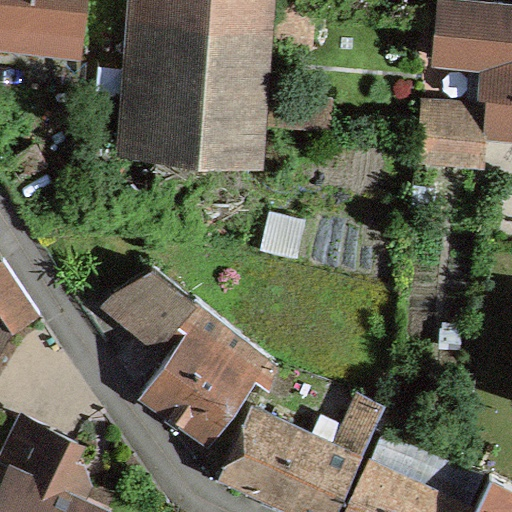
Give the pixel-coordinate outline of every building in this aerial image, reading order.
[(0,0),(0,27),(61,35),(65,0),(0,0)] [(65,0),(61,35),(106,39),(109,0),(65,0)] [(165,47),(168,0),(109,0),(106,39),(165,47)] [(268,30),(270,0),(168,0),(165,47),(163,71),(255,77),(258,30),(268,30)] [(287,0),(285,41),(440,54),(444,0),(287,0)] [(444,0),(440,54),(491,59),(495,0),(444,0)] [(511,0),(495,0),(491,59),(487,101),(502,104),(501,130),(511,130),(511,0)] [(252,101),(255,77),(163,71),(162,96),(252,101)] [(249,157),(252,101),(162,96),(158,149),(249,157)] [(482,130),(422,126),(422,149),(474,154),(480,149),(482,130)] [(123,196),(140,228),(198,233),(201,198),(125,190),(123,196)] [(43,304),(6,252),(0,255),(0,299),(4,305),(17,323),(19,323),(43,304)] [(171,306),(180,313),(198,293),(155,259),(116,283),(163,317),(171,306)] [(180,313),(172,323),(182,332),(188,322),(251,367),(256,359),(247,353),(257,338),(198,293),(180,313)] [(163,317),(172,323),(180,313),(171,306),(163,317)] [(182,332),(145,386),(212,431),(256,369),(251,367),(188,322),(182,332)] [(251,367),(256,369),(270,381),(281,357),(257,338),(247,353),(256,359),(251,367)] [(375,423),(390,396),(374,390),(361,417),(375,423)] [(325,511),(333,511),(363,446),(350,440),(354,430),(320,416),(317,425),(256,397),(226,465),(278,490),(325,511)] [(86,455),(92,440),(29,410),(7,459),(13,462),(0,491),(0,511),(109,511),(112,506),(92,495),(101,477),(94,460),(86,455)] [(363,446),(375,423),(361,417),(354,430),(350,440),(363,446)] [(433,426),(427,443),(458,455),(467,458),(469,437),(433,426)] [(417,439),(386,427),(377,444),(391,450),(387,460),(404,468),(417,439)] [(427,443),(417,439),(404,468),(445,487),(458,455),(427,443)] [(391,450),(377,444),(372,454),(387,460),(391,450)] [(347,511),(464,511),(471,498),(445,487),(404,468),(387,460),(372,454),(347,511)] [(445,487),(471,498),(486,466),(467,458),(458,455),(445,487)]
